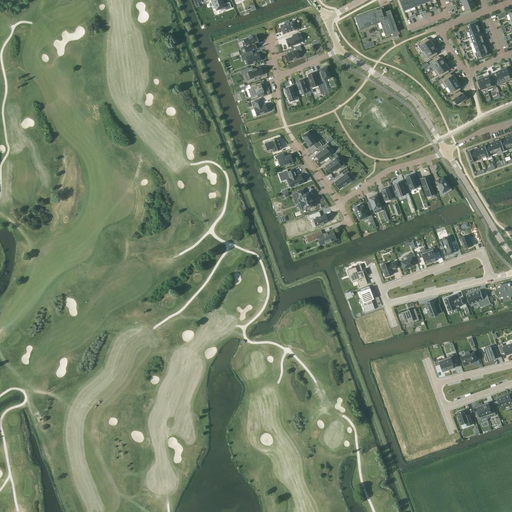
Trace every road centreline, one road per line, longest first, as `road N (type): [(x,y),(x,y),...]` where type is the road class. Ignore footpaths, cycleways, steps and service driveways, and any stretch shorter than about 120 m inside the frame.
road 1 (residential): [(339,48),(411,98),(446,151)]
road 2 (residential): [(491,277),(482,252),(380,290)]
road 3 (residential): [(446,151),(511,254)]
road 4 (residential): [(339,204),(388,170),(446,151)]
